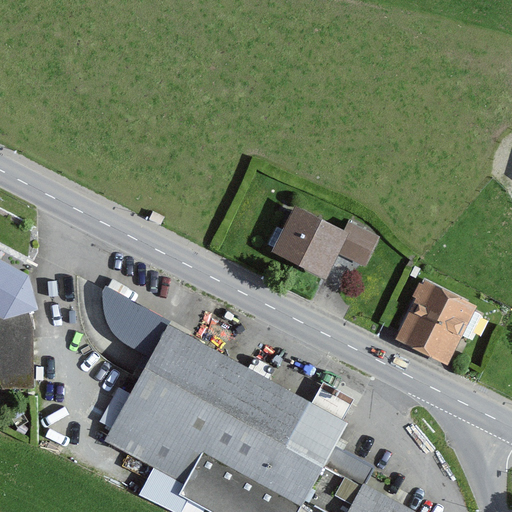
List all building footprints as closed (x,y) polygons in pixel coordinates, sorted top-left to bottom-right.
[(149,218),(160,224),(165,215),(154,209),(149,218)] [(334,249),(335,248),(342,234),(340,233),(297,211),(286,232),(276,227),(267,245),(322,273),(334,249)] [(340,233),(342,234),(335,248),(363,262),(375,238),(345,223),(340,233)] [(34,307),(26,278),(0,263),(0,310),(2,312),(3,313),(6,315),(30,308),(34,307)] [(480,314),(420,284),(414,296),(421,300),(404,333),(445,354),(456,332),(468,338),(480,314)] [(150,355),(170,320),(117,290),(97,324),(150,355)] [(34,324),(30,308),(6,315),(3,313),(2,312),(0,315),(0,380),(5,389),(36,388),(34,324)] [(335,443),(345,425),(167,327),(131,393),(120,387),(102,420),(113,426),(106,439),(157,466),(141,494),(177,511),(182,511),(190,499),(215,511),(298,511),(307,498),(332,511),(411,511),(364,486),(375,465),(335,443)]
